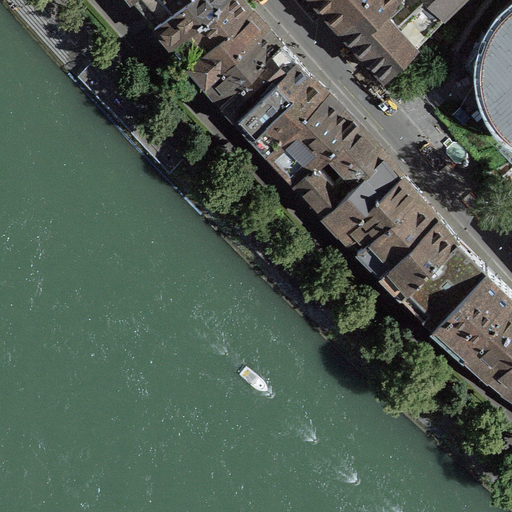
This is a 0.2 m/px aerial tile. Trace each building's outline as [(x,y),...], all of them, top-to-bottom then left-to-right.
[(138,0),(155,20),(178,0),(138,0)] [(171,39),(217,0),(178,0),(155,20),(171,39)] [(188,58),(251,5),(246,0),(217,0),(171,39),(188,58)] [(320,0),(340,22),(363,0),(320,0)] [(363,0),(340,22),(384,70),(411,43),(415,39),(385,7),(391,0),(363,0)] [(430,0),(442,12),(454,0),(430,0)] [(511,1),(509,4),(499,15),(492,27),(483,50),(480,50),(477,51),(475,53),(473,56),(472,59),(473,63),(475,66),(478,69),(482,69),(485,90),(493,109),(506,126),(511,130),(511,1)] [(206,78),(266,23),(251,5),(188,58),(206,78)] [(221,96),(282,40),(266,23),(206,78),(221,96)] [(236,113),(296,55),(282,40),(221,96),(236,113)] [(411,43),(384,70),(396,81),(423,54),(411,43)] [(251,129),(311,72),(296,55),(236,113),(251,129)] [(269,148),(328,88),(311,72),(251,129),(269,148)] [(296,178),(359,120),(328,88),(269,148),(296,178)] [(402,169),(388,152),(359,120),(296,178),(339,225),(402,169)] [(357,243),(420,189),(402,169),(339,225),(357,244),(357,243)] [(422,192),(422,191),(420,189),(357,243),(381,267),(438,212),(422,192)] [(402,289),(457,235),(438,212),(381,267),(402,289)] [(433,320),(486,264),(457,235),(402,289),(432,320),(433,320)] [(464,347),(511,297),(511,289),(486,264),(433,320),(464,347)] [(489,370),(511,349),(511,297),(464,347),(489,370)] [(503,383),(511,374),(511,349),(489,370),(503,383)] [(511,388),(511,374),(503,383),(511,388)]
